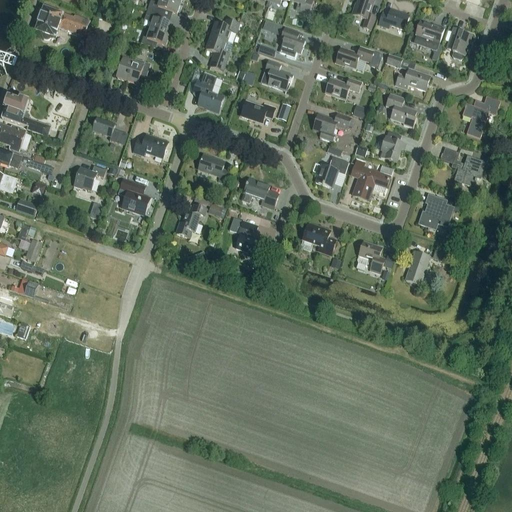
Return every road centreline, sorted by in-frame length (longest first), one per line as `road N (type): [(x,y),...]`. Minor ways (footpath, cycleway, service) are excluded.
road 1 (residential): [(393,230),(441,101),(477,81),(504,0)]
road 2 (residential): [(145,266),(190,125)]
road 3 (residential): [(283,158),(322,41)]
road 4 (residential): [(163,116),(199,0)]
